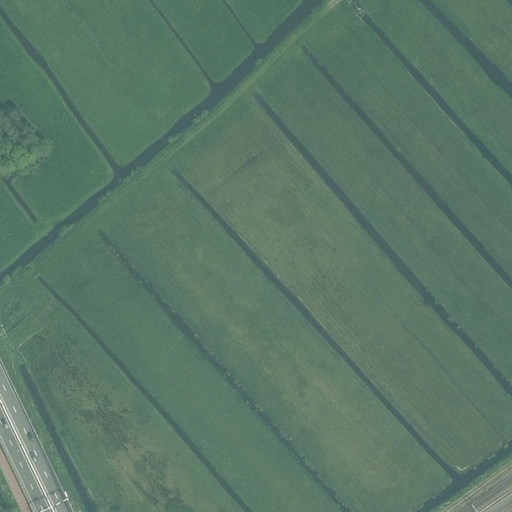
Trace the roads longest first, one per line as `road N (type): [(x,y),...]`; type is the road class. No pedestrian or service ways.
road 1 (track): [(37,265),(341,0)]
road 2 (primary): [(63,511),(0,380)]
